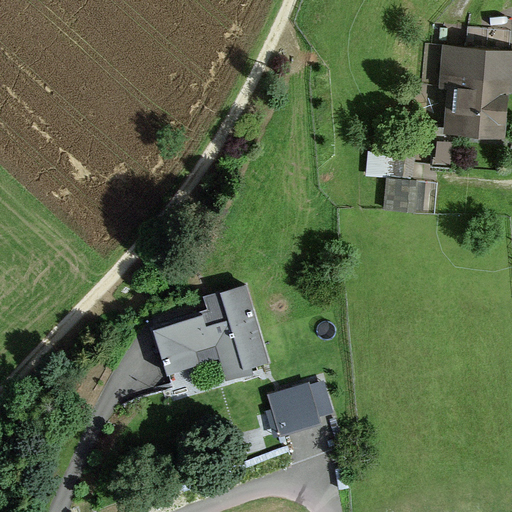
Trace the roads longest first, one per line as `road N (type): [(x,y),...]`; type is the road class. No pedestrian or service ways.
road 1 (unclassified): [(293,0),(138,244),(0,395)]
road 2 (unclassified): [(330,511),(326,490),(288,475),(192,511)]
